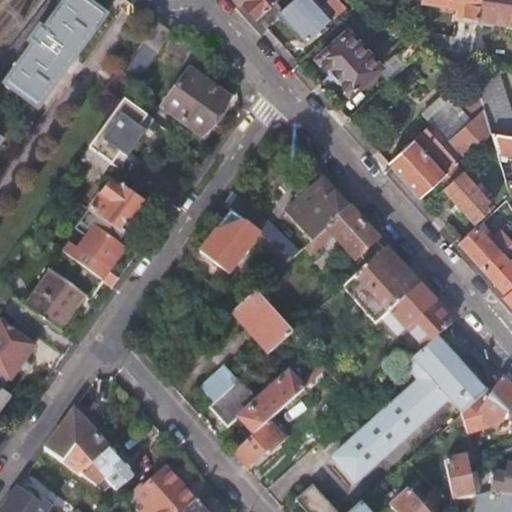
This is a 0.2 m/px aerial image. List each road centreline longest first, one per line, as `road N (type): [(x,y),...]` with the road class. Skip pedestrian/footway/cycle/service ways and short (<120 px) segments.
road 1 (residential): [(277,89),(511,348)]
road 2 (residential): [(104,340),(277,89)]
road 3 (residential): [(261,511),(104,340)]
road 4 (residential): [(0,485),(104,340)]
